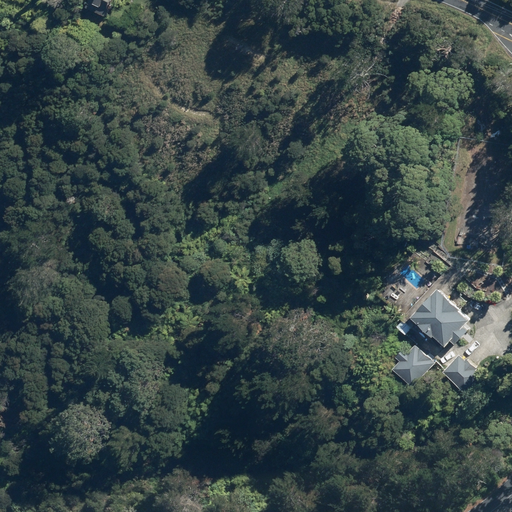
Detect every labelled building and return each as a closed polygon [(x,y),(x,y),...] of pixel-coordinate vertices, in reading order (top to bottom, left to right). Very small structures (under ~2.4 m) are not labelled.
[(122,0),(92,0),(88,10),(108,18),(113,5),(122,0)] [(465,308),(442,287),(415,316),(436,336),(438,334),(449,345),(455,339),(459,343),(473,329),(469,325),(474,319),(463,309),(465,308)] [(355,324),(364,326),(366,317),(357,315),(355,324)] [(416,326),(406,317),(398,325),(408,334),(416,326)] [(438,362),(418,344),(411,351),(407,347),(400,355),(405,359),(397,368),(417,386),(438,362)] [(467,359),(461,354),(446,371),(468,392),(484,375),(478,369),(479,368),(468,358),(467,359)]
